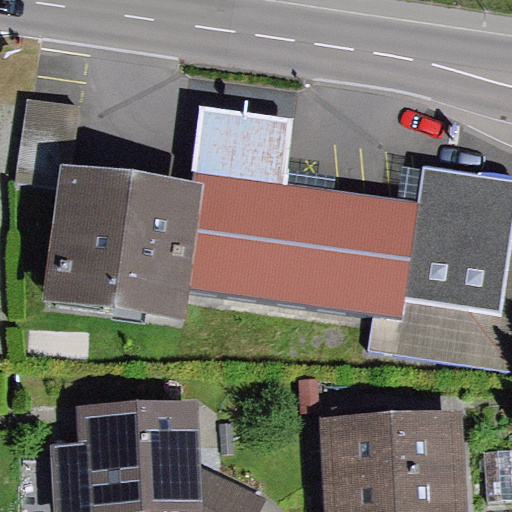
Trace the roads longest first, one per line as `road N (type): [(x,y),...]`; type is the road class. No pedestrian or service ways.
road 1 (tertiary): [(0,37),(386,55)]
road 2 (tertiary): [(386,55),(443,85),(511,106)]
road 3 (tertiary): [(511,63),(386,55)]
